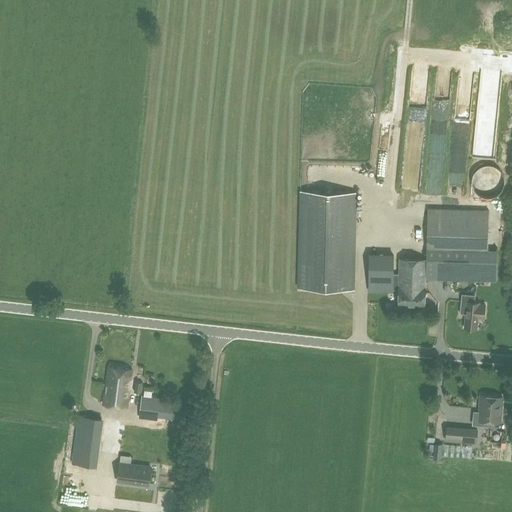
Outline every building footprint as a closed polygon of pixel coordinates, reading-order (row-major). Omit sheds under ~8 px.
[(478,193),(481,195),(484,196),(488,197),(491,197),(495,195),(498,194),(501,191),(503,188),(504,185),(505,181),(504,177),(503,174),(501,171),(499,168),(496,166),(492,165),(489,164),(485,164),(482,165),(478,167),(476,170),(474,173),(472,176),(472,180),(472,184),(473,187),(475,190),(478,193)] [(301,190),(299,288),(353,289),(356,192),(301,190)] [(426,258),(425,280),(497,282),(498,247),(488,247),(489,210),(428,208),(427,258),(426,258)] [(393,285),(393,289),(399,290),(399,303),(425,304),(425,280),(426,258),(400,258),(399,273),(393,273),(394,255),(369,255),(369,284),(393,285)] [(474,301),(461,300),(460,314),(466,314),(465,327),(477,329),(478,317),(484,317),(485,304),(479,304),(480,302),(474,301)] [(127,406),(132,369),(108,366),(104,403),(127,406)] [(135,381),(134,391),(141,392),(142,382),(135,381)] [(182,420),(182,419),(184,404),(160,402),(160,397),(142,395),(139,417),(157,420),(157,417),(182,420)] [(503,397),(480,395),(479,412),(474,411),(473,425),(492,426),(492,421),(501,422),(503,397)] [(96,466),(102,418),(78,415),(71,463),(96,466)] [(477,429),(447,427),(446,439),(476,442),(477,429)] [(151,467),(120,463),(118,475),(117,480),(149,485),(149,479),(151,467)] [(105,508),(114,509),(114,504),(119,504),(119,497),(105,496),(105,508)]
